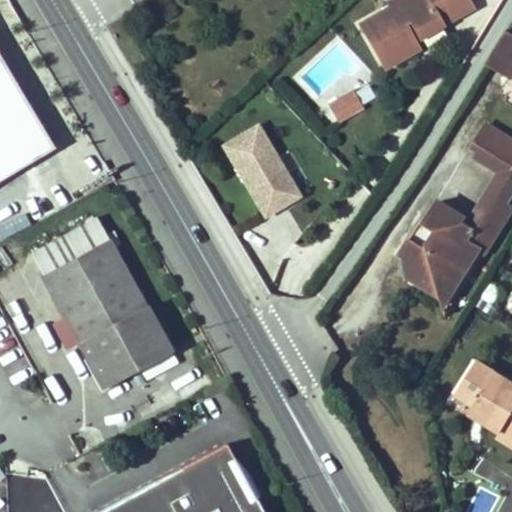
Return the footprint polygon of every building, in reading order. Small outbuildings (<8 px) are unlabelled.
[(471,5),(467,0),(396,0),(388,5),(391,10),(362,29),(390,70),(420,50),(415,43),(411,36),(418,31),(422,38),(471,5)] [(487,63),(511,77),(511,74),(511,33),(506,30),(487,63)] [(422,38),(418,31),(411,36),(415,43),(422,38)] [(0,166),(44,141),(0,65),(0,166)] [(349,90),(341,96),(351,111),(359,105),(349,90)] [(341,96),(328,104),(338,120),(351,111),(341,96)] [(406,278),(421,288),(425,281),(444,276),(451,281),(459,268),(467,273),(480,251),(485,255),(511,211),(511,208),(507,205),(511,196),(511,141),(487,125),(474,146),(480,150),(475,159),(499,174),(472,216),(477,219),(470,230),(461,224),(465,218),(439,202),(425,225),(420,222),(399,257),(414,266),(406,278)] [(260,220),(295,198),(251,128),(217,149),(260,220)] [(21,249),(35,273),(98,236),(86,213),(21,249)] [(35,273),(33,274),(98,385),(166,345),(101,234),(98,236),(35,273)] [(448,304),(467,273),(459,268),(451,281),(444,276),(425,281),(421,288),(448,304)] [(511,444),(511,383),(477,362),(457,394),(475,406),(506,425),(501,432),(499,436),(511,444)] [(470,413),(501,432),(506,425),(475,406),(470,413)] [(231,511),(203,459),(104,511),(231,511)]
